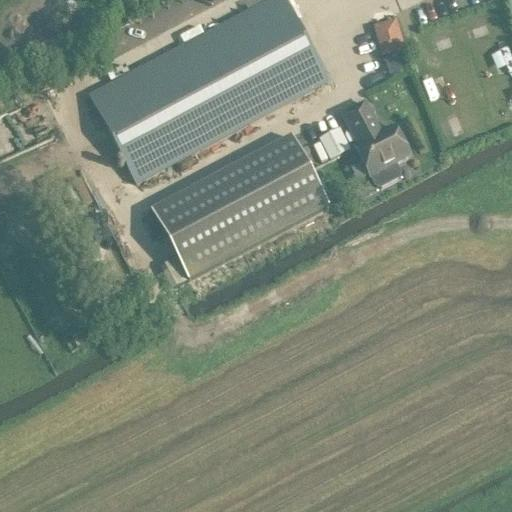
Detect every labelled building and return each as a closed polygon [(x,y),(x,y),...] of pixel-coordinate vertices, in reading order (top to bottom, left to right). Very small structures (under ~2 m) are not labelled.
[(280,0),(255,0),(83,92),(130,182),(323,79),(280,0)] [(398,45),(389,17),(368,23),(376,52),(398,45)] [(397,68),(392,55),(379,59),(384,72),(397,68)] [(394,170),(389,161),(405,153),(389,122),(375,129),(359,99),(335,111),(351,143),(347,144),(364,175),(364,174),(369,183),(374,185),(392,175),(394,170)] [(286,133),(144,207),(182,279),(323,204),(286,133)] [(209,147),(212,157),(229,152),(226,142),(209,147)] [(181,277),(170,255),(153,264),(165,286),(181,277)]
